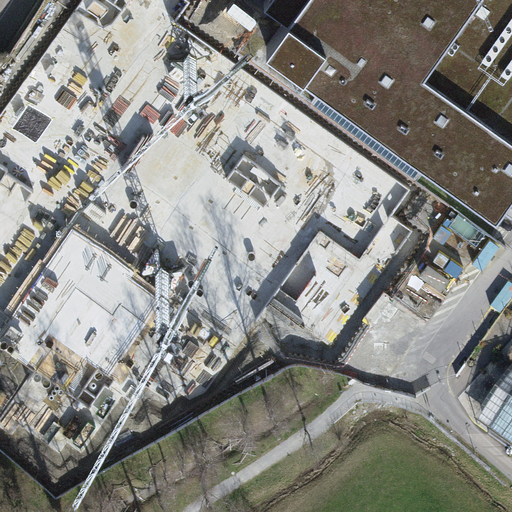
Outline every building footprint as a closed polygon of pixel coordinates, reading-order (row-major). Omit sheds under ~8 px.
[(82,0),(72,15),(146,67),(193,0),(82,0)] [(230,0),(219,18),(246,35),(264,6),(253,0),(230,0)] [(511,0),(264,0),(265,0),(287,17),(267,46),(323,87),(311,104),(414,179),(428,162),(497,211),(511,190),(511,0)] [(37,220),(146,67),(72,15),(0,115),(0,189),(13,199),(11,201),(37,220)] [(291,233),(318,196),(334,174),(244,111),(219,146),(228,152),(184,214),(281,283),(308,245),(291,233)] [(0,216),(11,201),(13,199),(0,189),(0,216)] [(308,245),(281,283),(266,304),(331,350),(376,287),(385,293),(409,260),(318,196),(291,233),(308,245)] [(449,278),(428,263),(420,274),(441,289),(449,278)] [(175,373),(189,353),(120,304),(121,303),(106,292),(98,304),(75,288),(28,354),(39,362),(0,417),(0,428),(27,448),(34,437),(75,466),(112,413),(124,421),(153,380),(166,389),(176,375),(175,373)] [(511,391),(505,386),(498,395),(492,404),(504,412),(489,433),(511,449),(511,391)]
